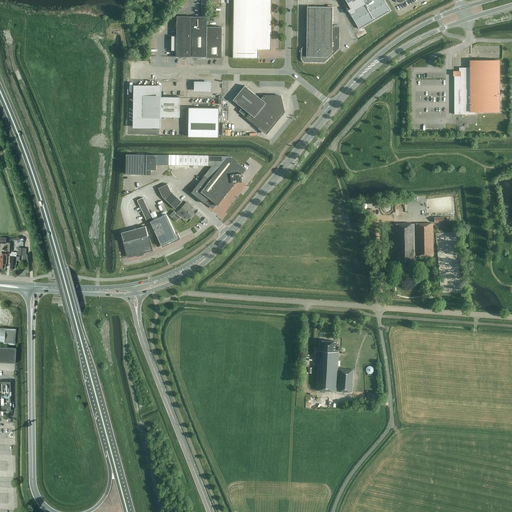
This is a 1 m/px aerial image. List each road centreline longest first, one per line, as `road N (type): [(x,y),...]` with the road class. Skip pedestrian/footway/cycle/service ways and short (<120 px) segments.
road 1 (trunk): [(109,449),(50,230),(0,91)]
road 2 (trunk): [(135,294),(147,354),(210,511)]
road 3 (trunk): [(32,290),(32,483),(51,511)]
road 4 (unclassified): [(333,511),(392,419),(378,307)]
road 5 (secondary): [(229,234),(332,107)]
road 6 (secondary): [(462,8),(401,37),(339,98)]
road 7 (secondary): [(339,98),(392,54),(466,20)]
road 8 (unclassified): [(287,71),(141,69)]
road 9 (unclassified): [(511,317),(378,307)]
